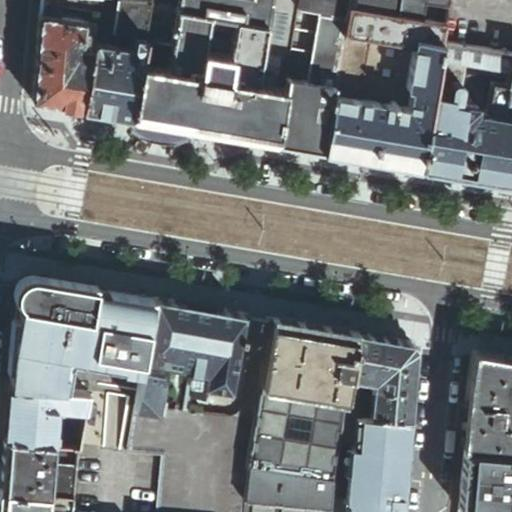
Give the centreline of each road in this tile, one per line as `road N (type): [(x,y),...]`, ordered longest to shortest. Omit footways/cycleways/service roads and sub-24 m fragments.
road 1 (tertiary): [(511,232),(6,146)]
road 2 (tertiary): [(0,215),(447,293)]
road 3 (residential): [(447,293),(428,511)]
road 4 (residential): [(6,146),(16,0)]
